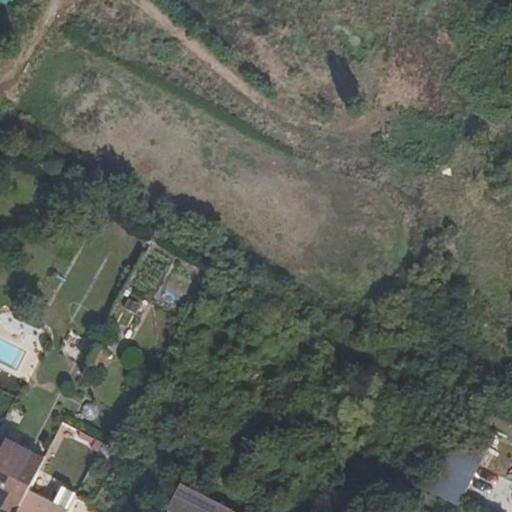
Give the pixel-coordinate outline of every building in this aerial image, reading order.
[(148,293),(135,285),(117,318),(129,326),(148,293)] [(109,354),(95,344),(86,362),(100,370),(109,354)] [(45,458),(0,434),(0,439),(43,463),(45,458)] [(43,463),(0,439),(0,506),(10,511),(17,511),(28,493),(43,463)] [(451,459),(441,454),(422,489),(447,502),(459,476),(468,480),(474,469),(452,457),(451,459)] [(231,511),(179,485),(173,496),(189,503),(187,508),(188,509),(186,511),(231,511)] [(63,511),(28,493),(17,511),(63,511)]
